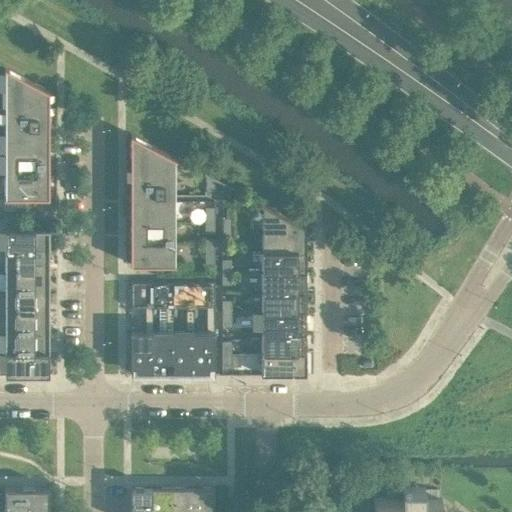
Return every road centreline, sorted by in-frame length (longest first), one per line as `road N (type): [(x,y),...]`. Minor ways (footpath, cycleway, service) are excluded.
road 1 (residential): [(93,405),(92,128)]
road 2 (secondary): [(309,0),(470,113)]
road 3 (residential): [(331,407),(368,405),(413,388),(468,311)]
road 4 (residential): [(93,405),(266,406)]
road 5 (residential): [(331,407),(330,251)]
